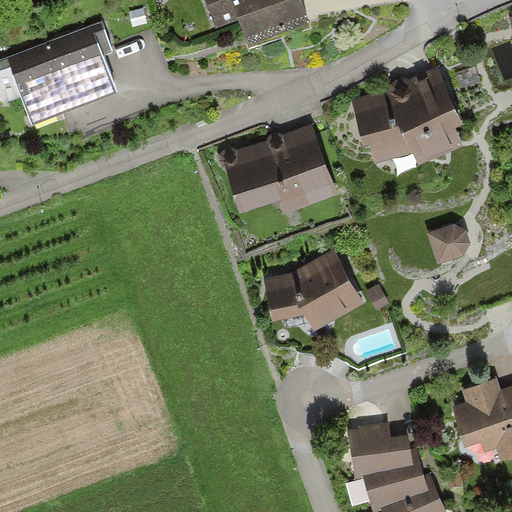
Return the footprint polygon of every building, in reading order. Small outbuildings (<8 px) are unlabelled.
[(240,25),(248,46),(311,21),(302,0),(207,0),(221,32),(240,25)] [(101,22),(0,60),(0,91),(5,104),(27,96),(39,127),(122,96),(108,60),(115,58),(101,22)] [(442,68),(354,99),(377,167),(466,136),(442,68)] [(312,125),(228,156),(251,219),(335,188),(312,125)] [(455,224),(430,232),(440,264),(466,255),(472,243),(468,230),(455,224)] [(344,254),(273,285),(296,337),(367,306),(344,254)] [(467,403),(453,408),(470,457),(497,447),(503,463),(511,459),(511,385),(502,389),(498,378),(463,391),(467,403)] [(388,454),(360,458),(361,469),(369,468),(379,502),(385,500),(390,511),(442,511),(429,480),(422,482),(413,456),(406,459),(401,456),(401,453),(399,451),(395,450),(391,451),(388,454)]
